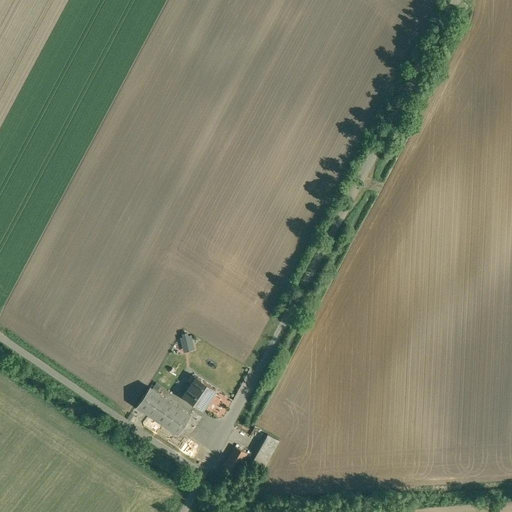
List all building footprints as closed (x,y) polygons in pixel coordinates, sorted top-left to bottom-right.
[(183,337),(180,338),(183,352),(195,349),(192,335),(188,336),(188,333),(182,334),(183,337)] [(196,377),(182,397),(202,412),(217,392),(196,377)] [(150,388),(137,407),(177,435),(190,416),(150,388)] [(209,410),(223,417),(231,399),(218,393),(209,410)] [(265,432),(250,460),(266,469),(281,441),(265,432)] [(247,453),(234,446),(223,465),(237,472),(247,453)]
